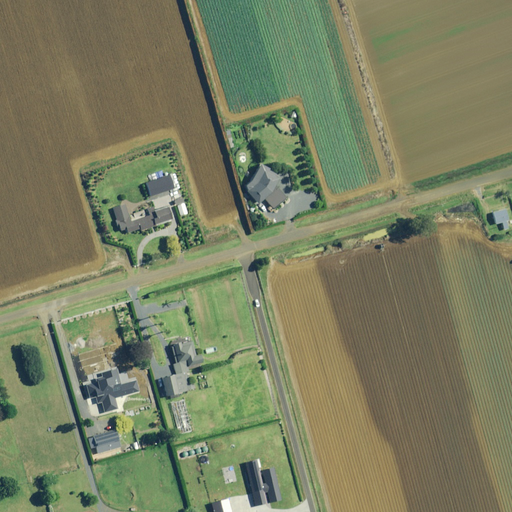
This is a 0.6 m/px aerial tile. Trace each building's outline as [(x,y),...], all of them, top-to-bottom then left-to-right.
[(256,204),(263,199),(267,203),(279,189),(273,186),(278,179),(273,176),(274,174),(259,165),(249,181),(244,185),(247,190),(245,191),(256,204)] [(144,181),(148,196),(172,189),(168,174),(144,181)] [(146,209),(145,210),(146,213),(133,218),(132,215),(128,216),(124,205),(112,209),(115,220),(114,220),(116,226),(117,226),(119,232),(125,230),(126,234),(139,229),(140,231),(154,226),(153,225),(170,219),(165,207),(153,212),(151,208),(146,209)] [(494,224),(497,223),(498,227),(502,226),(503,230),(508,228),(503,210),(491,213),(494,224)] [(161,378),(166,397),(189,391),(184,374),(191,372),(190,368),(203,364),(200,353),(195,355),(191,339),(171,345),(176,363),(172,364),(175,375),(161,378)] [(90,343),(79,346),(85,368),(113,360),(109,346),(104,347),(103,343),(91,347),(90,343)] [(100,402),(102,412),(115,409),(113,399),(138,392),(134,379),(118,384),(114,368),(98,372),(99,376),(92,378),(93,381),(83,384),(87,398),(93,396),(95,403),(100,402)] [(185,399),(171,402),(179,434),(192,431),(185,399)] [(90,436),(96,454),(119,447),(114,429),(90,436)] [(243,462),(255,508),(267,504),(264,492),(265,492),(268,503),(280,500),(272,466),(261,469),(264,484),(260,485),(253,459),(243,462)] [(209,502),(211,511),(229,511),(226,497),(209,502)]
